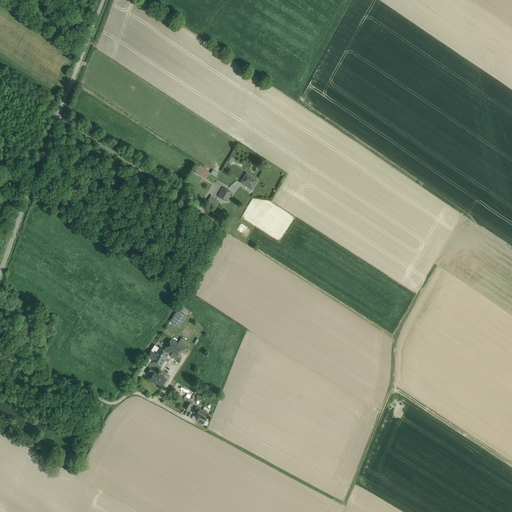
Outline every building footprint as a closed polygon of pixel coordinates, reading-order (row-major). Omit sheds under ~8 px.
[(208,173),(202,170),(199,175),(205,179),(208,173)] [(255,180),(245,173),(239,181),(249,188),(255,180)] [(224,185),(219,197),(230,202),(236,191),(224,185)] [(220,202),(211,196),(208,201),(217,207),(220,202)] [(178,310),(170,321),(179,327),(187,316),(178,310)] [(182,338),(179,343),(184,346),(185,347),(188,341),(182,338)] [(178,343),(171,339),(164,350),(169,353),(171,354),(170,355),(171,355),(170,356),(176,360),(184,347),(185,347),(184,346),(179,343),(178,343)] [(155,345),(151,351),(156,354),(160,347),(155,345)] [(152,360),(161,366),(169,353),(164,350),(160,347),(156,354),(152,360)] [(156,354),(151,351),(148,357),(152,360),(156,354)] [(166,379),(155,372),(150,379),(162,386),(166,379)] [(190,396),(192,391),(187,390),(188,388),(182,386),(180,392),(190,396)] [(188,402),(184,409),(188,411),(192,404),(189,402),(188,402)] [(204,411),(197,407),(193,413),(196,415),(195,417),(199,419),(198,422),(203,425),(206,421),(204,420),(208,413),(204,411)]
